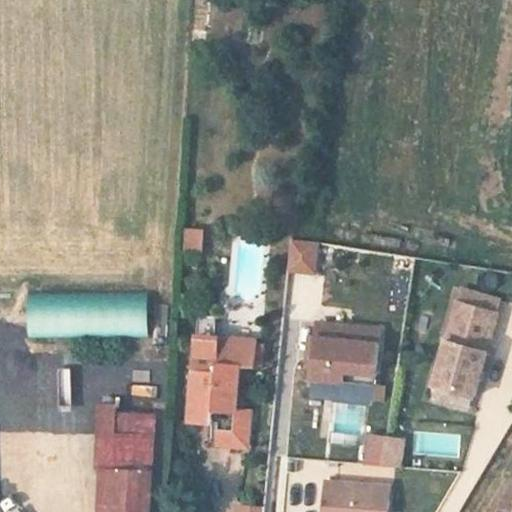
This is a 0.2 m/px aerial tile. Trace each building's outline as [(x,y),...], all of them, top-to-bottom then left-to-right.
[(186,250),(206,251),(207,228),(186,228),(186,250)] [(318,275),(323,240),(292,236),(287,270),(318,275)] [(151,337),(151,293),(30,293),(30,337),(151,337)] [(489,313),(449,301),(425,385),(466,397),(489,313)] [(367,382),(372,327),(313,322),(308,377),(367,382)] [(254,337),(196,335),(192,408),(229,410),(229,426),(249,427),(250,404),(238,403),(240,360),(252,361),(254,337)] [(149,511),(155,416),(99,413),(95,474),(108,474),(106,511),(149,511)] [(405,465),(407,434),(368,431),(366,462),(405,465)] [(511,451),(477,511),(510,511),(511,511),(511,451)] [(382,511),(384,484),(320,478),(317,511),(382,511)] [(237,511),(266,511),(267,502),(237,502),(237,511)]
